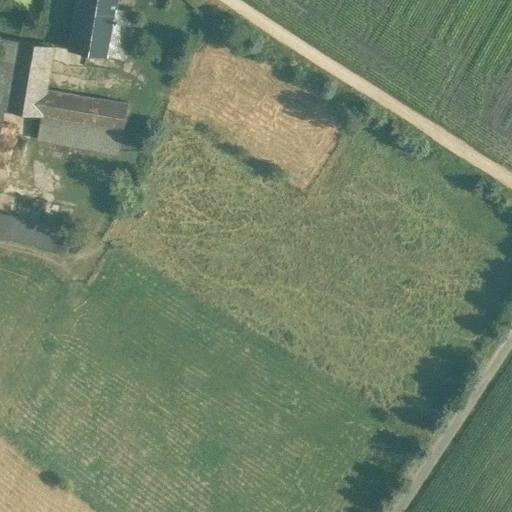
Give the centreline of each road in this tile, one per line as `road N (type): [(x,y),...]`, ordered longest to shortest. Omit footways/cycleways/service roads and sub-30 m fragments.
road 1 (track): [(511,174),(223,0)]
road 2 (unclassified): [(397,511),(511,339)]
